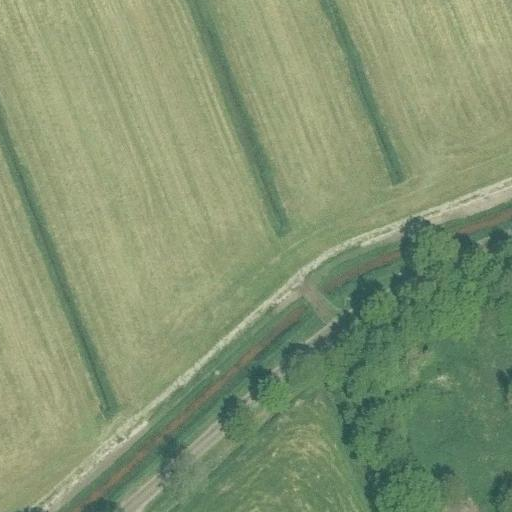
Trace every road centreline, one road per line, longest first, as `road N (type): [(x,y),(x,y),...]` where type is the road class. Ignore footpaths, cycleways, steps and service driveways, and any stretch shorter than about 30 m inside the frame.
road 1 (track): [(33,511),(316,268),(511,188)]
road 2 (unclassified): [(123,511),(358,314),(511,249)]
